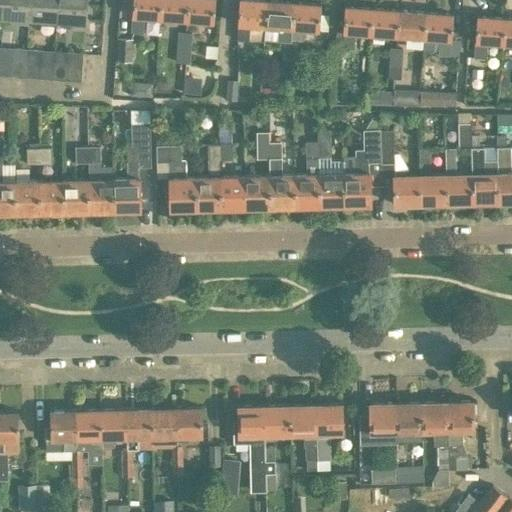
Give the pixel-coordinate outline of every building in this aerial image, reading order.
[(3,0),(2,16),(28,18),(29,0),(3,0)] [(29,0),(28,18),(56,20),(57,0),(29,0)] [(86,0),(57,0),(56,20),(84,22),(86,0)] [(159,0),(132,0),(131,32),(143,33),(144,17),(158,18),(159,0)] [(159,0),(158,18),(185,20),(186,0),(159,0)] [(214,0),(186,0),(185,20),(213,22),(214,0)] [(265,0),(238,0),(236,40),(263,42),(264,26),(265,0)] [(292,2),(269,0),(265,0),(264,26),(278,27),(278,39),(284,40),(290,40),(291,28),(290,28),(292,2)] [(321,4),(292,2),(290,28),(291,28),(290,40),(296,40),(303,41),(304,29),(319,30),(320,13),(321,4)] [(371,7),(344,5),(341,49),(353,49),(355,32),(369,33),(371,7)] [(371,7),(369,33),(396,35),(398,9),(371,7)] [(398,9),(396,35),(423,37),(425,11),(398,9)] [(451,39),(453,13),(425,11),(423,37),(422,50),(438,51),(437,55),(459,56),(460,40),(451,39)] [(320,13),(319,30),(327,30),(328,14),(320,13)] [(505,17),(477,15),(473,57),(486,58),(487,43),(503,44),(505,17)] [(511,44),(511,17),(505,17),(503,44),(511,44)] [(178,32),(177,48),(191,48),(192,33),(178,32)] [(116,61),(132,62),(133,39),(117,38),(116,61)] [(290,40),(284,40),(283,55),(295,56),(295,55),(296,40),(290,40)] [(0,73),(10,74),(12,47),(0,45),(0,73)] [(23,75),(25,48),(12,47),(10,74),(23,75)] [(389,47),(388,64),(401,64),(402,48),(389,47)] [(38,76),(40,49),(25,48),(23,75),(38,76)] [(190,63),(191,48),(177,48),(176,62),(190,63)] [(53,77),(55,50),(40,49),(38,76),(53,77)] [(67,78),(69,51),(55,50),(53,77),(67,78)] [(82,51),(69,51),(67,78),(80,79),(82,51)] [(295,56),(283,55),(282,70),(289,71),(294,71),(295,56)] [(400,79),(401,64),(388,64),(387,78),(400,79)] [(201,93),(201,76),(194,76),(194,65),(184,65),(183,92),(201,93)] [(472,68),(472,77),(481,77),(481,68),(472,68)] [(238,80),(226,80),(225,99),(237,100),(238,80)] [(131,82),(130,96),(152,97),(153,83),(131,82)] [(366,89),(365,101),(392,103),(393,91),(366,89)] [(456,92),(420,91),(419,106),(455,107),(456,92)] [(470,123),(458,123),(458,149),(470,149),(470,147),(470,135),(470,123)] [(114,210),(140,210),(139,177),(139,145),(149,145),(148,125),(132,125),(132,145),(126,145),(126,178),(113,178),(114,210)] [(356,149),(357,171),(342,171),(343,205),(370,204),(370,188),(369,171),(369,158),(381,158),(380,127),(364,127),(364,149),(356,149)] [(318,141),(319,206),(343,205),(342,171),(342,159),(330,160),(330,129),(317,130),(317,141),(318,141)] [(256,159),(269,159),(269,142),(268,131),(256,132),(256,159)] [(394,196),(394,204),(420,203),(418,174),(407,174),(407,170),(398,153),(393,153),(392,133),(380,133),(381,163),(393,163),(393,175),(394,196)] [(511,200),(511,171),(511,172),(510,146),(505,146),(505,134),(496,135),(496,159),(497,201),(511,200)] [(478,135),(470,135),(470,147),(479,146),(478,135)] [(305,141),(306,173),(293,173),(294,206),(319,206),(318,141),(317,141),(305,141)] [(294,206),(293,173),(282,173),(281,142),(269,142),(269,159),(269,174),(270,207),(294,206)] [(196,176),(197,209),(220,208),(220,175),(220,160),(219,143),(207,144),(207,176),(196,176)] [(232,143),(219,143),(220,160),(232,160),(232,143)] [(170,209),(197,209),(196,176),(187,176),(186,160),(185,159),(181,159),(181,144),(168,145),(156,145),(156,161),(168,161),(170,209)] [(479,146),(470,147),(470,149),(471,173),(472,202),(497,201),(496,159),(484,159),(483,146),(479,146)] [(26,164),(39,164),(39,147),(26,148),(26,164)] [(50,147),(39,147),(39,164),(51,163),(50,147)] [(75,163),(88,163),(88,147),(75,147),(75,163)] [(100,147),(88,147),(88,163),(100,163),(100,147)] [(455,147),(444,148),(444,162),(445,162),(446,174),(444,174),(445,202),(472,202),(471,173),(459,173),(458,162),(456,162),(455,147)] [(0,148),(0,212),(16,213),(15,180),(3,180),(2,148),(0,148)] [(419,163),(429,163),(429,148),(418,148),(419,163)] [(220,175),(220,208),(245,207),(244,174),(220,175)] [(270,207),(269,174),(244,174),(245,207),(270,207)] [(418,174),(420,203),(445,202),(444,174),(418,174)] [(64,179),(64,211),(89,211),(89,178),(64,179)] [(89,178),(89,211),(114,210),(113,178),(89,178)] [(40,180),(40,212),(64,211),(64,179),(40,180)] [(15,180),(16,213),(40,212),(40,180),(15,180)] [(473,404),(473,400),(446,401),(447,430),(448,456),(448,469),(467,469),(467,456),(456,456),(456,442),(462,442),(461,429),(473,429),(473,415),(475,415),(475,404),(473,404)] [(420,401),(396,402),(397,435),(408,435),(408,429),(421,428),(420,401)] [(447,430),(446,401),(420,401),(421,428),(433,428),(433,443),(437,443),(438,469),(448,469),(448,456),(447,430)] [(315,403),(316,432),(316,470),(329,469),(328,431),(342,431),(342,402),(315,403)] [(397,443),(397,435),(396,402),(369,402),(369,414),(358,414),(359,444),(395,443),(397,443)] [(276,439),(276,433),(290,432),(289,403),(264,404),(264,433),(264,439),(276,439)] [(302,432),(306,470),(316,470),(316,432),(315,403),(289,403),(290,432),(302,432)] [(264,462),(264,446),(264,439),(264,433),(264,404),(238,405),(239,419),(232,419),(233,443),(249,443),(251,491),(267,490),(266,474),(275,474),(274,462),(264,462)] [(202,435),(201,406),(175,407),(176,435),(202,435)] [(152,447),(151,407),(126,408),(126,437),(127,436),(127,448),(121,448),(121,464),(133,463),(133,448),(139,448),(139,447),(152,447)] [(176,435),(175,407),(151,407),(152,447),(176,447),(176,435)] [(100,409),(101,437),(126,437),(126,408),(100,409)] [(76,409),(50,410),(50,438),(45,439),(46,451),(71,450),(71,465),(81,464),(81,451),(76,451),(77,446),(76,409)] [(101,437),(100,409),(76,409),(77,446),(86,446),(87,452),(101,452),(101,437)] [(19,451),(18,411),(0,410),(0,478),(6,478),(5,451),(19,451)] [(406,458),(406,443),(397,443),(395,443),(395,458),(406,458)] [(209,466),(220,466),(220,445),(209,445),(209,466)] [(274,462),(274,446),(264,446),(264,462),(274,462)] [(171,448),(172,462),(183,462),(182,447),(171,448)] [(71,477),(82,477),(81,451),(81,464),(71,465),(71,477)] [(240,459),(223,458),(222,470),(239,471),(240,459)] [(183,475),(183,462),(172,462),(172,475),(183,475)] [(133,476),(133,463),(121,464),(121,476),(133,476)] [(408,465),(396,465),(397,481),(409,481),(408,465)] [(371,467),(372,481),(397,480),(396,466),(371,467)] [(335,483),(336,498),(346,498),(345,482),(335,483)] [(511,511),(511,500),(491,483),(468,511),(511,511)] [(19,511),(36,511),(36,484),(17,484),(18,510),(20,510),(19,511)] [(36,511),(48,511),(49,485),(37,485),(36,511)] [(387,488),(388,498),(408,497),(408,487),(387,488)] [(173,511),(173,499),(153,500),(153,511),(173,511)]
